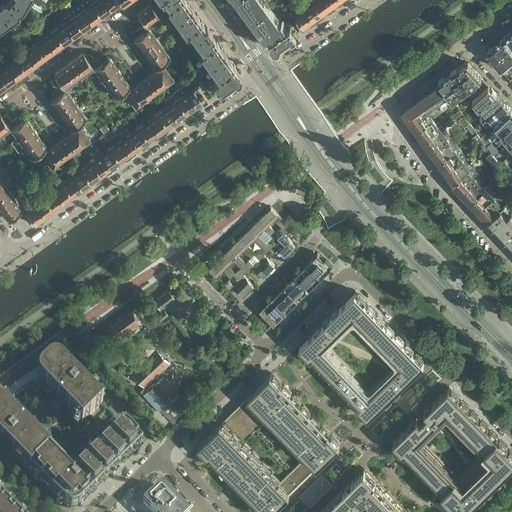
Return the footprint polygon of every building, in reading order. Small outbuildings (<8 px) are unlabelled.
[(0,24),(0,25),(24,8),(15,0),(1,0),(0,1),(0,24)] [(112,9),(105,0),(92,0),(92,1),(102,15),(106,12),(108,12),(110,11),(111,9),(112,9)] [(121,2),(119,0),(105,0),(112,9),(112,8),(114,8),(116,6),(117,5),(121,2)] [(161,0),(176,20),(192,8),(190,5),(190,6),(188,3),(189,2),(187,0),(161,0)] [(257,0),(238,0),(245,9),(257,0)] [(253,20),(270,8),(265,0),(263,2),(261,0),(257,0),(245,9),(253,20)] [(324,13),(314,0),(311,0),(310,1),(311,3),(306,6),(305,5),(304,6),(314,20),(324,13)] [(333,6),(328,0),(314,0),(324,13),(333,6)] [(102,15),(92,1),(82,8),(93,22),(95,22),(97,20),(98,19),(102,15)] [(150,22),(159,15),(151,3),(138,13),(136,14),(139,18),(137,19),(142,26),(146,24),(147,26),(148,26),(151,23),(150,22)] [(314,20),(304,6),(303,7),(304,8),(299,12),(298,10),(294,13),(304,27),(314,20)] [(93,22),(82,8),(73,15),(83,29),(87,26),(89,26),(91,24),(92,23),(93,22)] [(216,41),(212,36),(213,35),(206,25),(204,25),(201,21),(202,20),(197,13),(196,14),(194,11),(194,10),(192,8),(176,20),(185,33),(186,32),(201,51),(200,52),(209,65),(225,54),(221,48),(222,47),(216,40),(216,41)] [(276,20),(273,16),(275,15),(270,8),(253,20),(261,31),(276,20)] [(83,29),(73,15),(63,22),(74,36),(75,36),(78,34),(79,32),(83,29)] [(171,23),(168,19),(162,23),(166,27),(171,23)] [(279,49),(300,34),(292,25),(289,27),(283,20),(279,24),(276,20),(261,31),(274,48),(274,49),(274,50),(275,50),(275,49),(278,50),(279,50),(279,49)] [(74,36),(63,22),(54,28),(64,43),(69,40),(70,40),(72,38),(73,37),(74,36)] [(175,28),(171,23),(166,27),(169,32),(175,28)] [(155,37),(149,28),(148,26),(147,26),(146,24),(142,26),(135,31),(137,35),(134,38),(135,39),(135,40),(137,43),(138,43),(141,47),(155,37)] [(64,43),(54,28),(44,35),(55,50),(56,49),(57,49),(60,47),(60,46),(64,43)] [(511,34),(511,35),(509,34),(510,33),(509,33),(503,38),(511,49),(511,34)] [(55,50),(44,35),(35,42),(45,57),(50,54),(51,54),(53,52),(54,50),(55,50)] [(148,57),(163,46),(155,37),(141,47),(143,50),(143,51),(145,54),(146,54),(148,57)] [(511,60),(511,49),(503,38),(497,43),(498,44),(495,46),(508,63),(511,60)] [(45,57),(35,42),(25,49),(36,64),(37,63),(38,63),(41,61),(41,60),(45,57)] [(155,67),(170,56),(163,46),(148,57),(151,61),(151,63),(153,65),(154,66),(155,67)] [(508,63),(495,46),(495,47),(495,46),(492,48),(492,47),(492,46),(487,50),(487,53),(486,53),(510,79),(511,77),(511,67),(508,63)] [(36,64),(25,49),(16,56),(27,70),(31,67),(32,67),(35,65),(35,64),(36,64)] [(94,67),(91,63),(95,60),(90,53),(86,56),(83,52),(74,60),(84,74),(94,67)] [(234,66),(235,65),(234,64),(230,59),(230,58),(229,59),(225,54),(209,65),(218,77),(234,66)] [(115,66),(113,64),(112,62),(112,61),(110,58),(109,58),(108,56),(104,59),(102,55),(95,60),(91,63),(94,67),(101,77),(115,66)] [(27,70),(16,56),(6,63),(17,77),(18,77),(19,77),(22,75),(22,74),(27,70)] [(84,74),(74,60),(64,66),(75,81),(84,74)] [(486,82),(468,63),(464,62),(464,63),(457,68),(470,85),(472,87),(475,85),(474,83),(475,82),(480,88),(486,82)] [(17,77),(6,63),(0,67),(0,73),(8,84),(12,81),(13,81),(16,79),(16,78),(17,77)] [(204,68),(201,64),(195,68),(199,72),(204,68)] [(173,78),(164,65),(156,71),(155,70),(152,73),(152,74),(149,76),(155,84),(156,82),(160,88),(173,78)] [(75,81),(64,66),(54,74),(57,77),(53,80),(58,87),(62,84),(65,88),(75,81)] [(108,86),(122,76),(120,73),(120,72),(118,69),(117,69),(115,66),(101,77),(108,86)] [(218,92),(239,79),(240,78),(240,77),(240,75),(241,74),(240,73),(239,73),(234,66),(218,77),(208,84),(214,92),(215,92),(218,92)] [(470,85),(457,68),(456,67),(451,71),(452,72),(451,72),(451,73),(452,73),(449,75),(462,94),(465,91),(464,90),(470,85)] [(207,73),(204,68),(199,72),(202,77),(207,73)] [(462,94),(449,75),(446,78),(445,77),(446,77),(445,76),(445,77),(444,76),(439,79),(440,81),(439,81),(440,83),(451,99),(452,99),(458,94),(459,96),(462,94)] [(115,96),(129,86),(128,84),(128,83),(126,81),(125,80),(122,76),(108,86),(115,96)] [(160,88),(156,82),(155,84),(149,76),(146,78),(146,77),(142,80),(143,81),(140,83),(145,90),(144,92),(148,97),(160,88)] [(148,97),(144,92),(145,90),(140,83),(137,85),(136,84),(133,87),(133,88),(125,93),(135,106),(148,97)] [(208,97),(214,92),(208,84),(201,89),(197,83),(186,91),(196,105),(197,105),(199,105),(201,103),(202,102),(208,97)] [(451,99),(440,83),(430,91),(441,106),(451,99)] [(72,97),(65,88),(62,84),(58,87),(51,92),(54,96),(50,98),(51,99),(51,101),(53,103),(54,104),(57,108),(72,97)] [(480,108),(496,93),(497,92),(493,87),(492,88),(491,88),(490,89),(488,86),(489,86),(489,85),(473,100),(480,108)] [(196,105),(186,91),(176,98),(187,112),(191,109),(193,109),(195,107),(196,106),(196,105)] [(441,106),(430,91),(420,98),(429,112),(430,112),(432,112),(441,106)] [(483,119),(503,101),(496,93),(480,108),(484,112),(480,116),(483,119)] [(64,118),(79,107),(72,97),(57,108),(59,111),(59,112),(61,115),(63,115),(64,118)] [(187,112),(176,98),(167,105),(177,119),(178,118),(180,118),(182,116),(183,115),(187,112)] [(429,112),(420,98),(402,111),(407,118),(414,113),(416,113),(420,119),(427,114),(429,112)] [(495,124),(511,109),(503,101),(483,119),(487,123),(491,119),(495,124)] [(177,119),(167,105),(157,111),(168,126),(172,123),(174,123),(176,121),(177,120),(177,119)] [(72,127),(86,117),(79,107),(64,118),(68,122),(68,123),(70,126),(71,126),(72,127)] [(498,137),(501,133),(511,123),(511,110),(511,109),(495,124),(499,128),(494,133),(498,137)] [(168,126),(157,111),(148,118),(159,133),(160,132),(161,132),(163,130),(164,129),(168,126)] [(11,128),(8,124),(12,121),(11,121),(6,114),(3,117),(0,113),(0,133),(1,135),(10,128),(11,128)] [(417,131),(432,120),(427,114),(420,119),(416,113),(414,113),(407,118),(417,131)] [(32,127),(29,122),(29,121),(27,119),(25,118),(25,117),(21,119),(18,116),(11,121),(12,121),(8,124),(11,128),(10,128),(17,137),(32,127)] [(159,133),(148,118),(139,125),(149,140),(154,137),(155,136),(157,135),(158,133),(159,133)] [(424,141),(439,130),(432,120),(417,131),(424,141)] [(508,141),(511,137),(511,123),(501,133),(508,141)] [(149,140),(139,125),(129,132),(140,147),(141,146),(142,146),(144,144),(145,143),(149,140)] [(90,139),(80,126),(72,132),(72,131),(68,134),(69,134),(66,137),(71,144),(73,143),(77,148),(90,139)] [(24,147),(39,136),(37,134),(37,132),(35,130),(34,129),(32,127),(17,137),(24,147)] [(431,151),(447,140),(439,130),(424,141),(431,151)] [(140,147),(129,132),(120,139),(130,153),(131,153),(132,154),(137,151),(136,150),(140,147)] [(31,157),(46,146),(45,145),(45,144),(43,141),(42,141),(39,136),(24,147),(31,157)] [(77,148),(73,143),(71,144),(66,137),(63,139),(62,138),(59,141),(56,143),(62,151),(60,152),(64,158),(77,148)] [(509,156),(511,152),(511,137),(508,141),(501,148),(509,156)] [(130,153),(120,139),(110,146),(121,160),(125,157),(126,159),(130,156),(129,154),(130,153)] [(439,161),(454,150),(447,140),(431,151),(439,161)] [(64,158),(60,152),(62,151),(56,143),(53,146),(53,145),(49,148),(50,148),(42,154),(51,167),(64,158)] [(121,160),(110,146),(100,153),(111,167),(112,167),(113,168),(117,165),(116,164),(121,160)] [(446,172),(462,160),(454,150),(439,161),(446,172)] [(111,167),(100,153),(91,160),(101,175),(106,171),(107,173),(111,169),(110,168),(111,167)] [(101,175),(91,160),(81,167),(92,181),(96,178),(98,178),(100,176),(101,175)] [(454,183),(467,171),(467,172),(469,170),(462,160),(446,172),(454,182),(454,183)] [(92,181),(81,167),(72,174),(82,188),(83,188),(85,187),(87,186),(88,184),(92,181)] [(475,180),(467,172),(467,171),(454,183),(454,182),(453,184),(462,193),(475,180)] [(82,188),(72,174),(62,180),(73,195),(77,192),(79,192),(81,190),(82,189),(82,188)] [(0,194),(8,188),(2,179),(0,180),(0,194)] [(73,195),(62,180),(53,187),(64,202),(65,201),(66,201),(68,199),(69,198),(73,195)] [(470,202),(484,189),(475,180),(462,193),(470,202)] [(64,202),(53,187),(44,194),(54,209),(58,206),(60,205),(62,204),(63,202),(64,202)] [(0,207),(0,208),(15,198),(8,188),(0,194),(0,207)] [(479,211),(492,198),(484,189),(470,202),(479,211)] [(54,209),(44,194),(34,201),(45,216),(46,215),(47,215),(49,213),(50,212),(54,209)] [(21,210),(16,203),(18,201),(15,198),(0,208),(1,209),(1,211),(3,213),(4,214),(8,218),(9,220),(12,218),(13,220),(20,215),(21,210)] [(487,220),(501,208),(492,198),(479,211),(487,220)] [(45,216),(34,201),(30,204),(32,205),(25,210),(24,216),(29,223),(31,221),(33,223),(35,222),(35,223),(40,219),(41,219),(43,217),(44,216),(45,216)] [(511,245),(511,211),(511,212),(504,205),(501,208),(487,220),(499,233),(501,231),(504,235),(503,236),(511,246),(511,245)] [(291,227),(271,207),(261,217),(269,225),(273,221),(276,221),(282,227),(280,229),(285,234),(291,227)] [(276,232),(269,225),(261,217),(251,226),(250,225),(249,226),(259,235),(262,232),(266,231),(272,237),(275,234),(276,232)] [(266,243),(259,235),(249,226),(248,227),(250,228),(240,237),(248,245),(252,242),(255,241),(261,247),(266,243)] [(295,245),(285,234),(280,229),(276,232),(275,234),(281,240),(280,243),(276,247),(285,255),(295,245)] [(256,253),(248,245),(240,237),(231,247),(229,245),(229,246),(238,255),(242,252),(245,251),(251,257),(254,255),(256,253)] [(275,265),(264,254),(274,245),(269,240),(266,243),(261,247),(256,253),(254,255),(260,261),(259,264),(256,267),(264,276),(275,265)] [(246,263),(238,255),(229,246),(228,247),(229,248),(220,257),(228,266),(231,262),(235,262),(241,268),(246,263)] [(318,253),(307,264),(320,277),(321,278),(325,273),(332,267),(331,266),(333,264),(326,257),(324,259),(318,253)] [(235,273),(228,266),(220,257),(209,268),(217,276),(221,272),(224,272),(230,278),(233,275),(235,273)] [(254,285),(243,275),(253,265),(248,260),(246,263),(241,268),(235,273),(233,275),(239,281),(239,284),(235,288),(243,296),(254,285)] [(320,277),(307,264),(303,267),(299,271),(295,275),(309,289),(313,286),(317,281),(321,278),(320,277)] [(298,300),(309,289),(295,275),(284,286),(298,300)] [(287,311),(298,300),(284,286),(273,297),(287,311)] [(165,304),(174,298),(168,290),(153,301),(159,309),(162,307),(163,309),(167,306),(165,304)] [(358,294),(355,291),(332,314),(331,315),(323,322),(323,323),(299,346),(302,348),(309,355),(309,356),(311,358),(318,365),(321,368),(328,375),(328,376),(330,377),(331,378),(337,385),(340,388),(347,395),(348,395),(350,397),(357,405),(359,407),(360,407),(367,414),(366,414),(369,417),(384,402),(384,401),(384,400),(407,377),(408,377),(408,378),(409,378),(409,377),(424,362),(422,360),(415,353),(413,350),(406,343),(403,340),(396,333),(393,330),(386,323),(384,320),(377,313),(374,311),(367,304),(364,301),(357,294),(358,294)] [(185,310),(196,301),(189,294),(178,303),(185,310)] [(276,322),(287,311),(273,297),(262,308),(260,309),(267,315),(268,314),(276,322)] [(160,320),(167,315),(164,310),(157,316),(160,320)] [(139,329),(138,327),(142,325),(131,311),(102,332),(113,346),(134,331),(135,333),(139,329)] [(162,370),(169,364),(156,350),(131,373),(145,387),(152,380),(162,370)] [(0,439),(29,469),(61,501),(88,475),(99,486),(106,479),(95,468),(130,434),(121,424),(101,404),(62,364),(59,361),(56,364),(43,373),(0,404),(0,439)] [(145,387),(139,392),(158,411),(178,393),(162,376),(165,373),(162,370),(152,380),(145,387)] [(307,477),(319,465),(329,455),(340,445),(338,442),(337,443),(331,435),(328,432),(328,433),(321,426),(321,425),(319,423),(318,423),(311,416),(312,415),(309,413),(302,406),(301,405),(300,403),(299,403),(292,396),(290,393),(289,393),(282,386),(283,386),(282,385),(280,384),(280,383),(273,376),(271,374),(252,392),(248,396),(221,423),(198,445),(200,447),(207,454),(210,457),(217,464),(216,464),(219,467),(226,474),(229,477),(236,484),(238,487),(239,486),(246,493),(245,494),(248,497),(248,496),(255,503),(255,504),(258,506),(263,511),(270,511),(277,505),(288,495),(300,483),(306,477),(307,477)] [(393,442),(461,511),(462,511),(511,463),(511,452),(449,387),(393,442)] [(320,511),(405,511),(364,470),(320,511)] [(186,511),(161,486),(142,504),(150,511),(186,511)] [(15,511),(0,496),(0,511),(15,511)]
